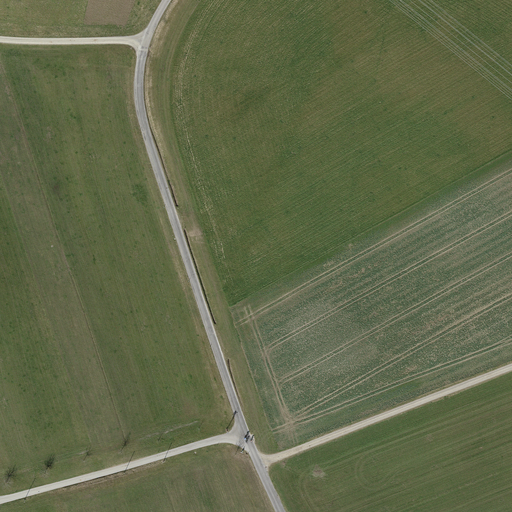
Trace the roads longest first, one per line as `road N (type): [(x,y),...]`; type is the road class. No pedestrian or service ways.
road 1 (unclassified): [(281,511),(245,431),(144,124),(139,73),(167,0)]
road 2 (track): [(511,367),(259,464)]
road 3 (track): [(245,431),(0,501)]
road 4 (track): [(0,40),(146,40)]
